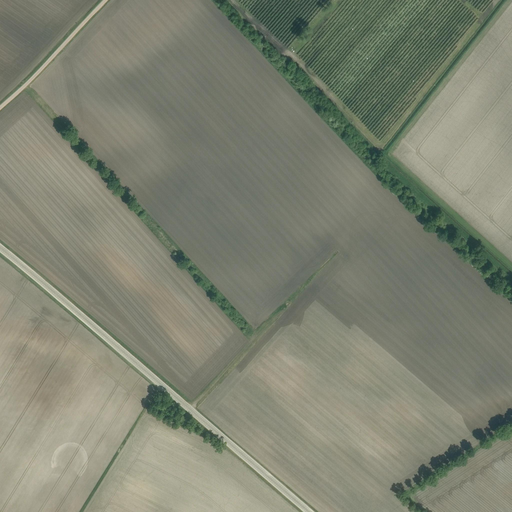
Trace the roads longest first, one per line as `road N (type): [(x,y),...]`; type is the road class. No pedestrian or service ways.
road 1 (tertiary): [(309,511),(0,250)]
road 2 (track): [(0,109),(105,0)]
